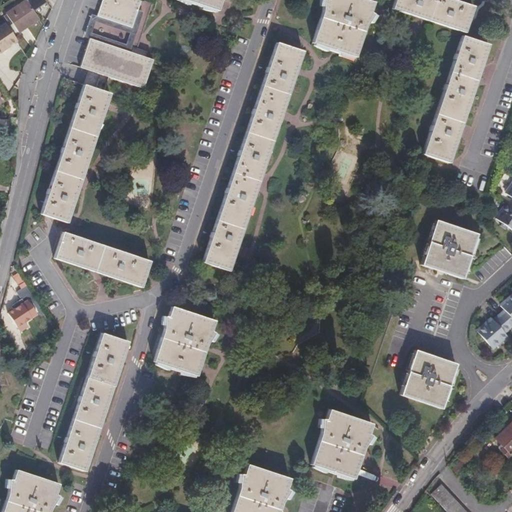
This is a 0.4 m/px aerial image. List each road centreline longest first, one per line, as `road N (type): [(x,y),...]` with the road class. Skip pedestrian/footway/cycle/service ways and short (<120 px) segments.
road 1 (residential): [(162,294),(267,0)]
road 2 (tertiary): [(0,274),(76,0)]
road 3 (residential): [(90,511),(162,294)]
road 4 (residential): [(395,511),(493,388)]
road 5 (residential): [(511,266),(459,322),(458,347),(493,388)]
road 6 (residential): [(30,444),(74,314)]
